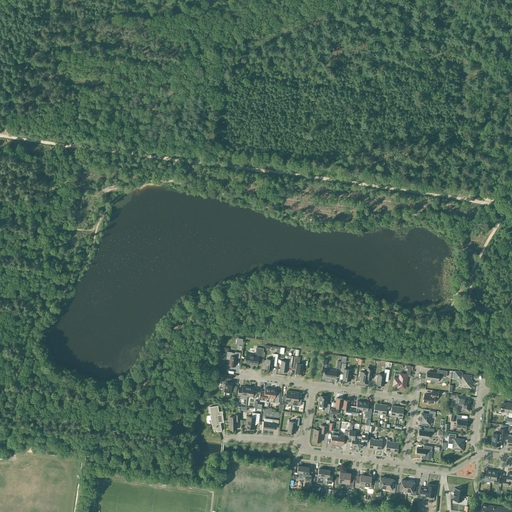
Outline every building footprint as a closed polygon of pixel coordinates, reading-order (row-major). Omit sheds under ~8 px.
[(252,363),(257,364),(258,356),(262,357),(263,348),(256,347),(255,355),(246,354),(245,361),(252,362),(252,363)] [(226,356),(226,359),(230,359),(229,364),(235,365),(236,357),(240,357),(240,351),(234,351),(234,352),(232,351),(227,350),(226,356)] [(276,363),(278,354),(273,353),(272,360),(266,359),(265,368),(272,369),(273,363),(276,363)] [(288,364),(291,365),(293,356),(288,355),(287,361),(281,360),(280,370),(287,371),(288,364)] [(293,366),(296,366),(295,372),(304,373),(304,369),(303,369),(304,364),(299,363),(300,357),(294,356),(293,366)] [(342,379),(349,380),(351,369),(345,368),(345,363),(341,363),(340,370),(343,371),(342,379)] [(372,377),(373,369),(373,367),(367,366),(366,372),(361,372),(360,382),(367,383),(368,376),(372,377)] [(385,377),(388,378),(389,369),(385,368),(384,374),(378,373),(376,384),(384,385),(385,377)] [(324,376),(335,378),(336,370),(329,369),(329,370),(325,369),(324,376)] [(437,369),(436,373),(427,372),(426,380),(430,380),(430,382),(430,383),(431,384),(433,384),(434,383),(434,382),(435,381),(438,381),(439,376),(446,377),(447,371),(437,369)] [(454,379),(461,379),(460,385),(471,387),(472,380),(469,379),(470,375),(462,374),(462,372),(455,371),(454,379)] [(404,387),(406,374),(399,373),(398,378),(394,377),(393,384),(398,385),(397,386),(404,387)] [(229,379),(231,379),(232,376),(220,374),(219,377),(226,378),(226,381),(225,381),(224,391),(225,391),(224,395),(230,396),(231,392),(233,382),(229,382),(229,379)] [(241,399),(247,399),(247,396),(248,387),(243,386),(242,389),(238,389),(237,395),(241,396),(241,399)] [(254,388),(248,387),(247,396),(253,397),(252,398),(256,398),(257,391),(254,391),(254,388)] [(266,401),(269,402),(270,389),(265,388),(264,391),(260,391),(259,399),(266,400),(266,401)] [(276,389),(270,389),(269,402),(278,403),(280,392),(276,392),(276,389)] [(288,401),(291,401),(293,392),(286,391),(286,398),(282,397),(281,403),(287,404),(288,401)] [(431,394),(424,393),(423,401),(433,403),(434,397),(437,397),(438,392),(432,391),(431,394)] [(299,393),(293,392),(291,401),(297,402),(297,405),(300,406),(301,400),(298,399),(299,393)] [(326,403),(327,396),(320,395),(319,405),(325,406),(324,412),(329,413),(330,404),(326,403)] [(456,402),(460,403),(459,410),(469,411),(470,401),(466,400),(466,401),(464,401),(464,396),(456,395),(456,402)] [(341,411),(341,408),(343,400),(343,399),(336,398),(335,407),(331,407),(330,413),(333,413),(337,414),(338,410),(341,411)] [(350,401),(343,400),(341,408),(346,409),(345,414),(351,415),(352,407),(349,407),(350,401)] [(357,415),(358,415),(358,413),(361,413),(362,410),(362,408),(363,401),(357,401),(356,408),(352,407),(351,415),(357,415)] [(364,420),(370,421),(371,410),(368,410),(369,402),(363,401),(362,408),(362,410),(361,413),(364,413),(364,420)] [(511,417),(511,403),(508,403),(508,404),(502,403),(501,411),(509,412),(509,417),(511,417)] [(221,431),(221,428),(220,424),(219,423),(220,422),(223,422),(222,411),(218,411),(218,406),(209,407),(211,416),(210,416),(211,424),(212,424),(213,428),(215,428),(216,429),(217,432),(221,431)] [(434,417),(435,411),(429,410),(429,414),(421,413),(420,422),(430,424),(431,416),(434,417)] [(260,413),(252,412),(252,417),(247,416),(245,426),(249,427),(249,428),(254,429),(255,422),(258,422),(260,413)] [(451,419),(457,420),(456,426),(466,428),(467,420),(459,419),(460,413),(451,412),(451,419)] [(236,429),(236,421),(240,421),(240,414),(234,414),(234,417),(229,417),(229,429),(236,429)] [(264,421),(263,429),(273,430),(274,428),(277,428),(279,420),(272,419),(264,418),(264,421)] [(298,425),(299,418),(296,418),(295,422),(289,421),(287,432),(294,433),(295,425),(298,425)] [(351,446),(356,447),(358,436),(355,435),(355,431),(351,430),(352,426),(353,425),(354,423),(350,422),(349,430),(347,442),(351,442),(351,446)] [(327,426),(320,425),(320,428),(317,428),(316,429),(314,429),(313,441),(321,442),(322,432),(326,433),(327,426)] [(505,441),(507,429),(507,426),(503,425),(502,429),(500,428),(500,434),(493,433),(492,444),(500,445),(501,440),(505,441)] [(418,430),(417,437),(428,438),(429,431),(433,432),(434,429),(424,427),(424,430),(418,430)] [(361,436),(358,436),(356,447),(362,448),(363,440),(367,441),(368,431),(364,430),(364,433),(362,433),(361,436)] [(344,435),(338,434),(337,444),(343,445),(343,441),(347,442),(349,431),(344,431),(344,435)] [(459,449),(462,450),(464,439),(455,438),(456,434),(449,433),(448,440),(448,443),(452,444),(452,448),(455,449),(455,450),(459,450),(459,449)] [(416,448),(416,454),(421,455),(421,458),(427,459),(429,451),(431,451),(432,447),(423,445),(423,449),(416,448)] [(292,478),(298,479),(298,478),(301,478),(302,477),(303,467),(298,466),(297,472),(293,471),(292,478)] [(309,467),(303,467),(302,477),(302,480),(304,481),(304,482),(310,482),(311,475),(308,475),(309,467)] [(322,483),(322,482),(324,469),(318,469),(317,476),(314,475),(313,482),(322,483)] [(333,475),(329,474),(330,470),(324,469),(322,482),(323,482),(323,483),(325,483),(326,483),(331,484),(333,475)] [(487,481),(491,482),(492,471),(486,470),(486,474),(480,474),(479,482),(487,483),(487,481)] [(498,471),(492,471),(491,482),(494,482),(494,484),(499,485),(500,479),(497,479),(498,471)] [(340,482),(344,482),(345,472),(340,472),(339,478),(336,478),(335,484),(340,485),(340,482)] [(351,473),(345,472),(344,482),(347,483),(346,487),(353,488),(354,476),(350,476),(351,473)] [(509,482),(511,482),(511,473),(508,473),(507,480),(504,480),(503,485),(508,486),(509,482)] [(356,487),(364,488),(364,486),(365,485),(365,484),(366,475),(360,475),(359,481),(357,481),(356,487)] [(367,489),(372,489),(373,483),(370,482),(371,476),(366,475),(365,484),(365,485),(364,486),(367,486),(367,489)] [(381,490),(381,487),(385,488),(387,478),(380,477),(379,483),(376,482),(375,491),(378,491),(378,490),(381,490)] [(396,485),(393,485),(393,479),(387,478),(385,488),(390,489),(389,492),(395,492),(396,485)] [(406,491),(408,481),(401,480),(400,486),(397,485),(396,493),(401,493),(402,490),(406,491)] [(414,482),(408,481),(406,491),(410,492),(410,495),(415,495),(416,488),(413,487),(414,482)] [(435,485),(427,484),(426,488),(424,488),(424,487),(420,487),(419,493),(425,494),(425,496),(434,497),(435,485)] [(457,488),(454,488),(455,488),(454,492),(453,492),(453,496),(454,496),(453,500),(462,501),(463,489),(464,489),(461,489),(461,488),(457,487),(457,488)]
